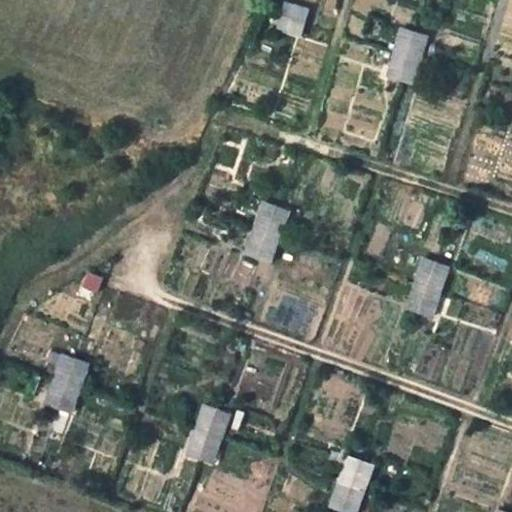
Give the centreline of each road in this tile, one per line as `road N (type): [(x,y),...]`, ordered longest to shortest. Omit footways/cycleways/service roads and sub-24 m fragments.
road 1 (track): [(149,293),(511,423)]
road 2 (track): [(279,136),(511,207)]
